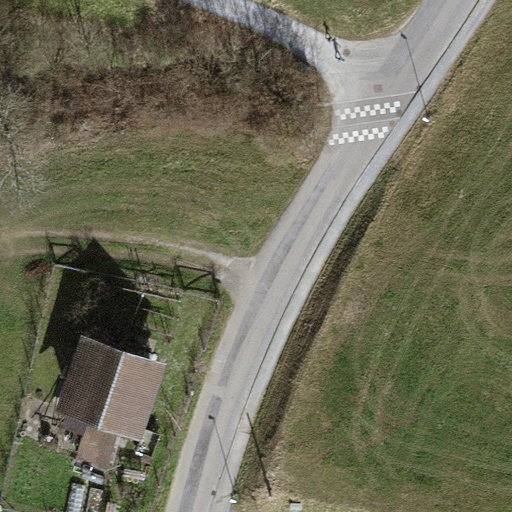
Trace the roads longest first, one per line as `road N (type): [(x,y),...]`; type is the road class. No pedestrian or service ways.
road 1 (residential): [(453,0),(254,337),(215,424),(189,511)]
road 2 (track): [(395,96),(202,0)]
